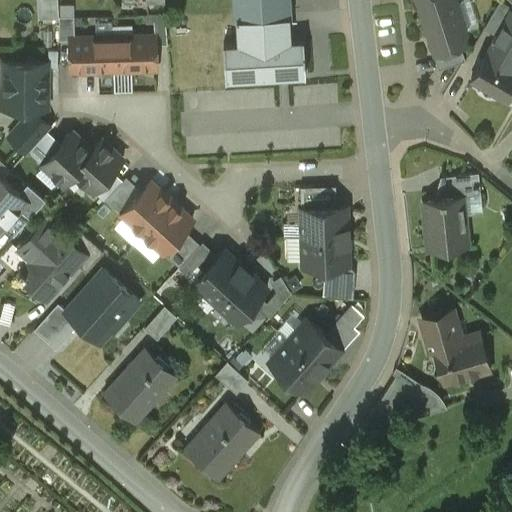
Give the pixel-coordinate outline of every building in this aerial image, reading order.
[(234,0),(235,17),(289,14),(287,0),(234,0)] [(420,0),(422,5),(423,13),(425,21),(430,28),(436,48),(434,49),(439,65),(463,58),(459,42),(461,41),(467,30),(456,0),(420,0)] [(511,30),(511,10),(498,2),(485,24),(498,31),(508,37),(511,30)] [(289,14),(235,17),(236,40),(222,41),(224,82),(305,78),(303,40),(290,41),(289,14)] [(73,15),(59,16),(58,40),(70,39),(70,37),(71,37),(71,39),(74,39),(73,15)] [(511,61),(511,30),(508,37),(498,31),(488,48),(511,61)] [(153,37),(113,38),(112,36),(113,66),(154,64),(154,66),(155,66),(154,34),(153,35),(153,37)] [(74,39),(71,39),(71,37),(70,37),(70,39),(71,69),(72,69),(72,67),(113,66),(112,36),(112,38),(74,39)] [(511,61),(488,48),(471,78),(507,99),(511,90),(511,61)] [(45,61),(4,60),(4,75),(0,81),(3,86),(3,106),(22,106),(36,106),(45,97),(45,61)] [(36,106),(22,106),(22,118),(8,134),(26,151),(51,124),(33,109),(36,106)] [(71,130),(42,162),(63,181),(101,138),(91,148),(71,130)] [(101,138),(63,181),(63,182),(73,171),(93,189),(122,157),(101,138)] [(478,170),(441,174),(443,190),(445,190),(445,194),(445,195),(462,193),(480,191),(478,170)] [(150,179),(121,212),(141,231),(171,198),(150,179)] [(8,181),(0,189),(0,229),(20,207),(28,198),(19,190),(8,181)] [(44,197),(26,182),(19,190),(28,198),(20,207),(28,215),(44,197)] [(335,183),(312,184),(313,205),(336,205),(335,183)] [(312,184),(300,184),(300,206),(313,205),(312,184)] [(445,194),(440,195),(441,197),(422,199),(427,246),(467,242),(462,193),(445,195),(445,194)] [(171,198),(141,231),(162,250),(192,217),(171,198)] [(313,205),(300,206),(301,234),(347,233),(346,204),(336,205),(313,205)] [(45,217),(19,247),(35,261),(27,270),(22,266),(18,270),(46,294),(76,260),(63,249),(73,239),(59,227),(57,228),(45,217)] [(73,239),(63,249),(76,260),(85,268),(103,248),(81,229),(73,239)] [(348,261),(347,233),(301,234),(302,263),(348,261)] [(224,246),(194,281),(215,300),(245,265),(224,246)] [(245,265),(215,300),(235,319),(266,285),(245,265)] [(144,299),(105,266),(65,312),(101,343),(112,331),(115,333),(144,299)] [(349,337),(367,311),(352,301),(334,326),(349,337)] [(176,314),(164,303),(144,325),(156,336),(176,314)] [(451,308),(421,317),(430,347),(435,346),(444,378),(488,365),(478,331),(460,337),(451,308)] [(341,346),(306,316),(287,337),(322,368),(341,346)] [(322,368),(287,337),(268,358),(303,389),(322,368)] [(177,373),(143,344),(103,388),(137,418),(177,373)] [(247,377),(226,359),(214,372),(236,390),(247,377)] [(393,372),(395,374),(371,412),(392,425),(406,404),(412,409),(414,406),(412,401),(410,400),(419,387),(394,370),(393,372)] [(259,430),(224,399),(184,444),(220,475),(259,430)]
